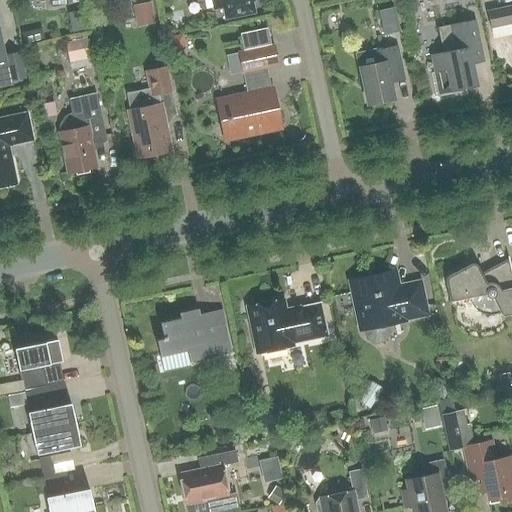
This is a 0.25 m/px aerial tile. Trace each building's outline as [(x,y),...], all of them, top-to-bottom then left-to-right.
[(155,0),(154,0),(136,3),(139,24),(159,21),(155,0)] [(211,0),(214,9),(224,7),(226,18),(253,13),(251,1),(253,0),(252,0),(211,0)] [(511,24),(511,28),(511,6),(487,12),(491,28),(511,24)] [(400,14),(381,19),(385,33),(403,29),(400,14)] [(439,95),(450,92),(476,87),(472,65),(484,63),(475,20),(437,28),(442,53),(430,56),(434,74),(439,95)] [(64,43),(68,58),(81,56),(81,59),(90,57),(86,39),(64,43)] [(241,73),(277,65),(273,46),(237,53),(241,73)] [(357,55),(367,106),(393,100),(390,85),(404,82),(396,47),(357,55)] [(12,81),(24,78),(19,54),(6,56),(7,59),(2,60),(0,50),(0,88),(13,85),(12,81)] [(131,110),(127,111),(134,140),(136,140),(140,158),(168,152),(164,134),(167,134),(164,119),(176,116),(166,68),(145,72),(149,91),(128,95),(131,110)] [(262,94),(261,89),(217,98),(226,140),(279,129),(271,92),(262,94)] [(59,130),(59,133),(67,174),(95,168),(90,140),(105,137),(98,102),(93,103),(91,95),(68,100),(71,114),(70,114),(67,115),(65,117),(60,123),(59,125),(59,128),(59,130)] [(33,141),(27,113),(0,118),(0,187),(16,184),(8,146),(33,141)] [(511,275),(509,259),(481,274),(477,267),(476,266),(476,265),(474,264),(473,264),(472,264),(470,264),(448,276),(447,277),(446,278),(445,279),(445,280),(445,281),(445,282),(445,284),(449,303),(468,298),(470,303),(473,308),(478,312),(483,314),(489,316),(494,315),(499,313),(501,317),(511,314),(511,275)] [(360,330),(364,329),(366,339),(374,345),(384,342),(389,334),(387,325),(404,321),(404,319),(426,314),(419,283),(397,287),(394,272),(350,281),(360,330)] [(326,336),(319,304),(286,311),(283,299),(246,307),(256,354),(293,346),(292,343),(326,336)] [(230,353),(225,329),(210,332),(212,338),(203,340),(196,310),(179,314),(180,318),(160,323),(163,339),(156,340),(160,357),(187,351),(189,362),(230,353)] [(55,384),(51,363),(61,361),(57,339),(14,348),(18,370),(21,370),(25,391),(55,384)] [(369,409),(382,389),(371,382),(357,402),(369,409)] [(31,434),(75,424),(73,412),(72,413),(70,403),(60,406),(55,384),(25,391),(29,412),(27,413),(29,422),(31,434)] [(271,431),(280,417),(265,407),(255,421),(271,431)] [(463,410),(440,415),(448,452),(464,448),(469,474),(473,494),(486,491),(489,505),(511,499),(511,468),(509,457),(494,460),(490,441),(470,446),(469,441),(472,440),(468,424),(466,425),(463,410)] [(78,437),(75,424),(31,434),(34,446),(36,455),(79,446),(77,437),(78,437)] [(180,474),(186,504),(204,500),(206,511),(230,511),(239,510),(236,494),(227,495),(221,466),(237,463),(235,450),(207,456),(210,468),(180,474)] [(261,458),(266,481),(285,476),(280,454),(261,458)] [(38,460),(41,476),(58,473),(55,456),(38,460)] [(414,511),(442,511),(438,492),(450,489),(443,460),(422,465),(425,476),(408,480),(410,490),(401,491),(405,507),(413,506),(414,511)] [(356,511),(354,501),(367,498),(361,470),(348,472),(352,491),(319,498),(319,499),(317,499),(314,503),(316,511),(356,511)] [(65,471),(58,473),(41,476),(45,494),(69,489),(65,471)] [(48,511),(82,511),(93,510),(91,498),(90,498),(89,489),(45,498),(47,507),(48,511)]
